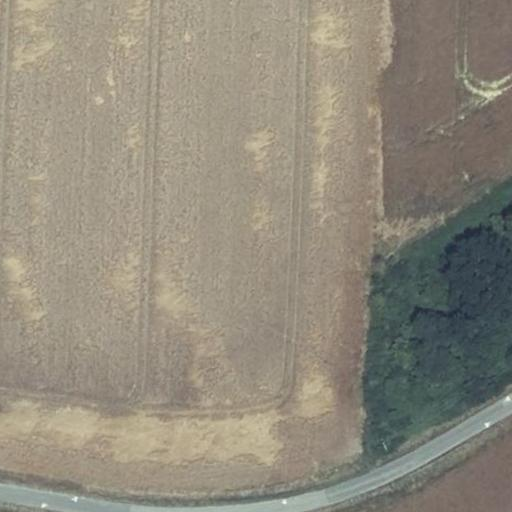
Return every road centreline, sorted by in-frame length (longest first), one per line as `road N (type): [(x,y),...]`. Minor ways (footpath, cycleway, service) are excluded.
road 1 (unclassified): [(511,405),(350,487),(281,507),(213,511)]
road 2 (unclassified): [(190,511),(0,491)]
